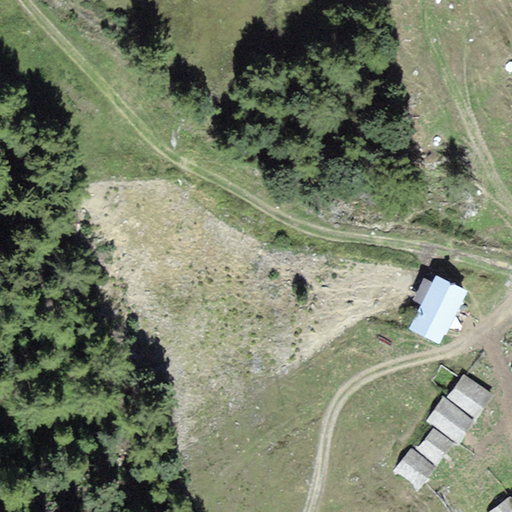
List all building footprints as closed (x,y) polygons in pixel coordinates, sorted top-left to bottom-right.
[(466,291),(435,276),(431,283),(422,279),(411,301),(418,305),(406,330),(439,346),(466,291)] [(495,394),(466,372),(446,397),(476,419),(495,394)] [(458,444),(476,419),(446,397),(443,395),(425,420),(433,425),(456,441),(458,444)] [(439,466),(456,441),(433,425),(416,450),(436,464),(439,466)] [(419,488),(436,464),(416,450),(411,448),(394,471),(419,488)] [(511,511),(511,500),(509,496),(487,511),(511,511)]
